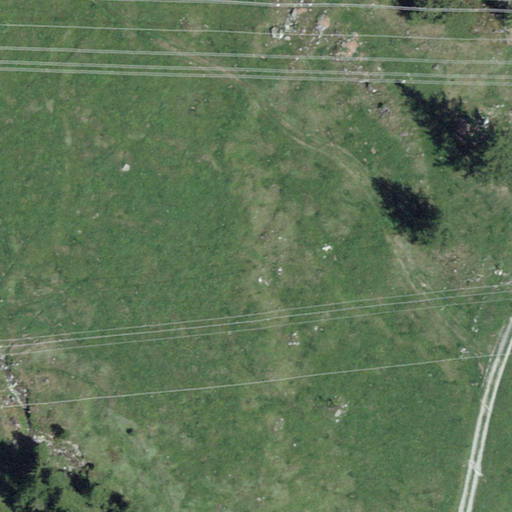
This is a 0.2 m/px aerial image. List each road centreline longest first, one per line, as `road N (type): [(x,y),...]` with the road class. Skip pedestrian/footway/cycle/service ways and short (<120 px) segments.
road 1 (track): [(99,0),(157,40),(222,67),(296,133),(364,175),(439,314),(498,373)]
road 2 (track): [(511,334),(465,511)]
